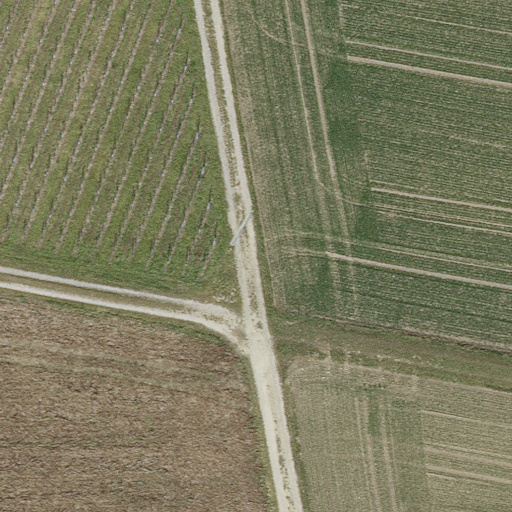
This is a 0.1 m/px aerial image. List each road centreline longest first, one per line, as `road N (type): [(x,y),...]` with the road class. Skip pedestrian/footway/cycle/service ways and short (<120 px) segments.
road 1 (track): [(206,0),(294,511)]
road 2 (track): [(0,276),(260,324)]
road 3 (track): [(511,369),(260,324)]
